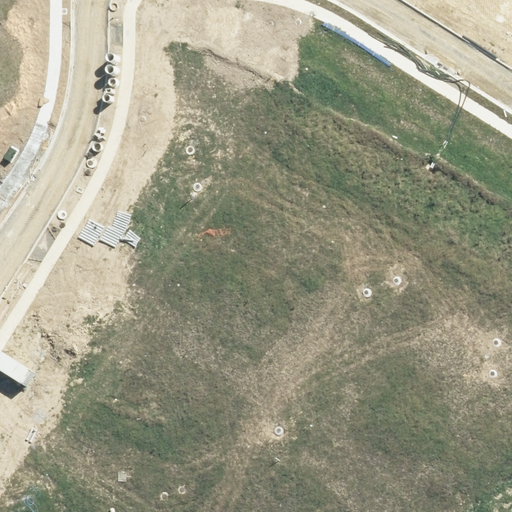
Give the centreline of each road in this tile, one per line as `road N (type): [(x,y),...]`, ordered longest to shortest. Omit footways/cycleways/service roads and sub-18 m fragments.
road 1 (unknown): [(0,248),(76,119),(94,43),(92,0)]
road 2 (unknown): [(369,0),(511,90)]
